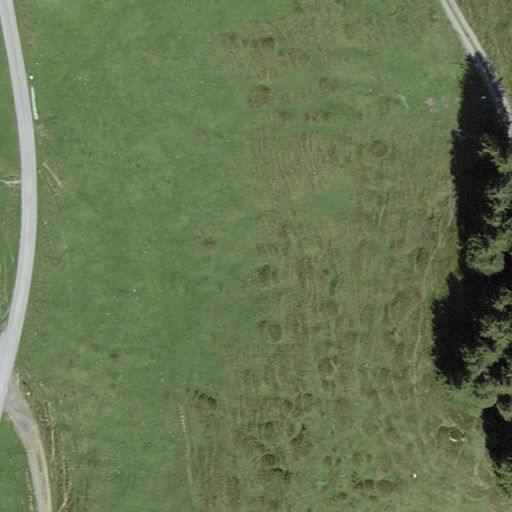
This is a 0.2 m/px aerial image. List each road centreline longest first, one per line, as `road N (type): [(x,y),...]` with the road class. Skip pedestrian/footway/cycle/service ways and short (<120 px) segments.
road 1 (residential): [(4,0),(25,137),(29,230),(0,382)]
road 2 (track): [(441,0),(511,146)]
road 3 (track): [(46,511),(27,423),(0,382)]
